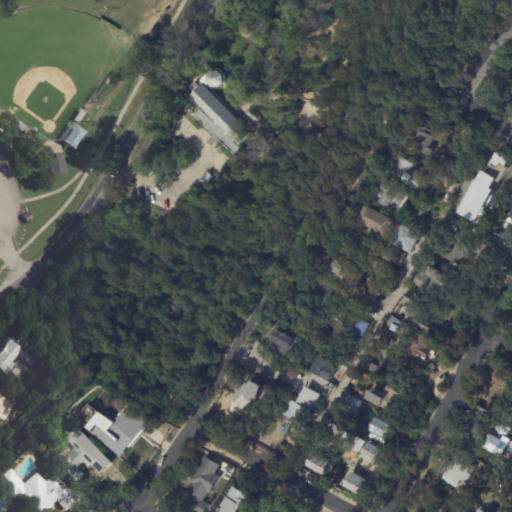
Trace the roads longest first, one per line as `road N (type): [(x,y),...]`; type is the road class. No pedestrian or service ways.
road 1 (residential): [(462,105),(424,86),(392,96),(362,165),(249,322),(192,423)]
road 2 (tertiary): [(203,0),(69,233),(0,300)]
road 3 (residential): [(511,290),(385,511)]
road 4 (residential): [(352,511),(192,423)]
